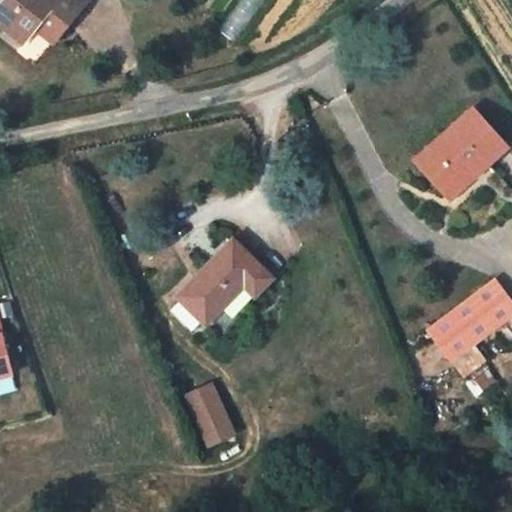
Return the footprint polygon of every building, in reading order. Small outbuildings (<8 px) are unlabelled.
[(88,0),(5,0),(0,7),(0,23),(24,41),(47,12),(67,28),(88,0)] [(32,62),(50,48),(40,35),(21,49),(32,62)] [(416,162),(445,194),(485,159),(490,164),(508,148),(474,110),(416,162)] [(490,164),(485,159),(445,194),(450,199),(490,164)] [(255,295),(272,278),(238,244),(212,270),(208,266),(178,297),(206,324),(245,286),(255,295)] [(511,314),(511,301),(494,278),(428,327),(451,359),(511,314)] [(0,393),(20,389),(0,308),(0,393)] [(210,385),(184,395),(204,444),(230,434),(210,385)]
